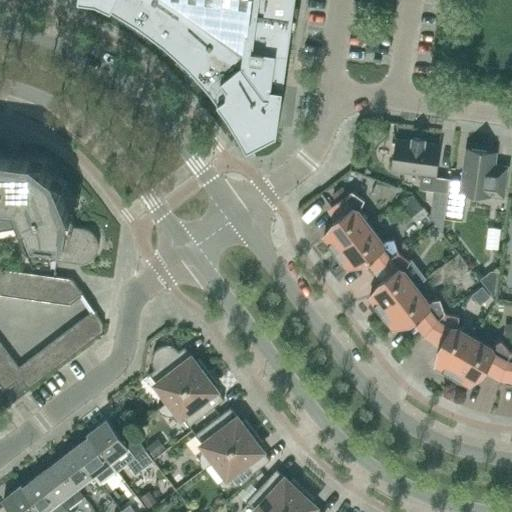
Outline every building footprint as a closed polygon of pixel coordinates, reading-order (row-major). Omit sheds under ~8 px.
[(97,0),(111,6),(128,17),(131,12),(142,19),(151,26),(148,30),(164,42),(180,56),(183,52),(192,60),(200,69),(196,73),(210,88),(222,105),(226,101),(233,111),(240,122),(235,124),(246,143),(278,126),(292,28),(286,27),(290,3),(295,4),(295,0),(97,0)] [(425,143),(425,139),(412,138),(412,141),(397,139),(393,170),(436,175),(440,145),(425,143)] [(486,154),(486,151),(466,148),(460,192),(504,197),(508,166),(495,164),(496,156),(486,154)] [(44,163),(0,156),(0,230),(23,227),(35,257),(57,260),(58,257),(72,251),(76,263),(80,263),(85,263),(89,261),(93,258),(96,254),(98,250),(98,245),(98,241),(96,237),(94,233),(91,230),(87,228),(83,227),(73,226),(59,191),(63,185),(43,170),(44,163)] [(360,210),(365,199),(352,190),(331,206),(340,217),(339,218),(335,223),(334,222),(323,237),(335,252),(375,222),(371,225),(360,210)] [(442,232),(448,192),(434,190),(430,216),(442,232)] [(497,221),(496,243),(509,244),(510,221),(497,221)] [(371,225),(375,222),(335,252),(347,268),(364,262),(363,260),(369,257),(370,257),(378,268),(399,251),(394,238),(382,240),(371,225)] [(426,279),(411,260),(399,251),(378,268),(386,278),(382,284),(380,282),(369,298),(381,313),(421,283),(426,279)] [(0,294),(8,296),(11,271),(0,269),(0,294)] [(20,297),(24,272),(11,271),(8,296),(20,297)] [(33,299),(36,274),(24,272),(20,297),(33,299)] [(495,296),(498,272),(492,272),(481,280),(493,296),(495,296)] [(48,276),(47,276),(36,274),(33,299),(45,300),(48,276)] [(58,302),(61,277),(48,276),(45,300),(58,302)] [(73,280),(73,279),(61,277),(58,302),(70,304),(73,280)] [(84,297),(85,296),(73,280),(70,304),(71,304),(71,303),(82,295),(84,297)] [(417,286),(421,283),(381,313),(393,328),(410,322),(409,320),(416,318),(416,317),(427,332),(445,312),(440,298),(428,300),(417,286)] [(103,331),(103,323),(93,308),(92,309),(93,311),(79,322),(92,340),(103,331)] [(459,327),(459,315),(445,312),(427,332),(443,342),(442,349),(439,348),(435,366),(452,376),(477,333),(477,332),(474,336),(459,327)] [(82,347),(92,340),(79,322),(69,329),(82,347)] [(72,355),(82,347),(69,329),(59,337),(72,355)] [(477,333),(452,376),(469,385),(482,373),(481,371),(486,367),(502,376),(511,350),(501,339),(491,346),(475,337),(477,333)] [(62,362),(72,355),(59,337),(49,344),(62,362)] [(52,370),(62,362),(49,344),(39,352),(47,363),(52,370)] [(179,351),(172,346),(165,345),(157,348),(153,354),(152,362),(155,369),(149,373),(156,383),(169,400),(208,370),(199,358),(195,361),(184,346),(179,351)] [(0,365),(11,357),(3,347),(0,349),(0,365)] [(511,349),(511,350),(502,376),(511,377),(511,349)] [(52,370),(47,363),(39,352),(29,359),(42,377),(52,370)] [(16,380),(19,367),(11,357),(0,365),(0,381),(2,384),(5,388),(10,384),(16,380)] [(29,387),(42,377),(29,359),(19,367),(16,380),(20,385),(25,381),(29,387)] [(213,384),(217,381),(208,370),(169,400),(158,409),(160,412),(164,414),(167,416),(171,416),(175,415),(179,413),(181,416),(182,416),(189,425),(224,399),(213,384)] [(23,389),(20,385),(16,380),(10,384),(17,393),(20,391),(23,389)] [(31,389),(29,387),(25,381),(20,385),(23,389),(20,391),(23,395),(31,389)] [(12,397),(14,395),(17,393),(10,384),(5,388),(7,391),(12,397)] [(14,395),(12,397),(7,391),(1,395),(3,398),(9,405),(17,399),(14,395)] [(0,408),(2,411),(9,405),(3,398),(0,400),(0,408)] [(241,422),(232,409),(230,407),(195,434),(202,444),(205,447),(202,450),(200,454),(199,458),(199,462),(201,466),(203,469),(215,460),(254,430),(245,419),(241,422)] [(131,431),(121,438),(107,419),(89,434),(90,435),(91,435),(111,461),(120,454),(135,474),(153,460),(131,431)] [(259,445),(263,442),(254,430),(215,460),(228,477),(235,486),(270,459),(259,445)] [(118,470),(111,461),(91,435),(90,435),(74,448),(93,474),(101,484),(118,470)] [(76,487),(93,474),(74,448),(56,461),(76,487)] [(84,497),(76,487),(56,461),(39,474),(47,485),(66,510),(84,497)] [(293,478),(290,481),(277,469),(246,501),(255,510),(257,511),(281,511),(304,488),(293,478)] [(63,511),(66,510),(47,485),(39,474),(23,487),(21,485),(21,486),(40,511),(63,511)] [(40,511),(21,486),(3,499),(13,511),(40,511)] [(323,511),(311,501),(314,498),(304,488),(281,511),(323,511)]
